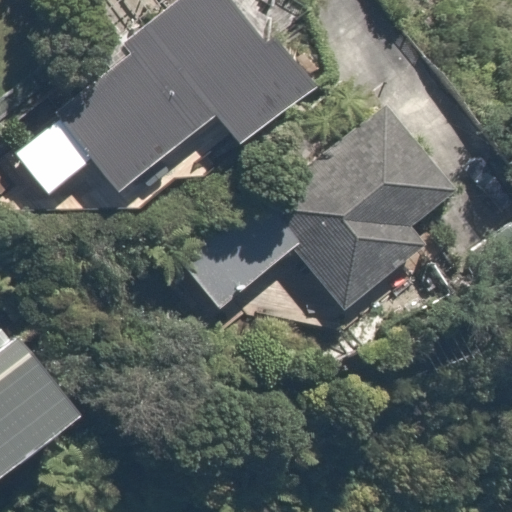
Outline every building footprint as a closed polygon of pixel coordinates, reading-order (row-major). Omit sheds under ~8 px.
[(314,103),(236,0),(199,0),(45,116),(113,206),(215,130),(238,161),(314,103)] [(458,197),(389,104),(172,265),(212,319),(291,260),(341,328),(438,256),(417,228),(458,197)] [(511,314),(511,252),(483,273),(511,314)] [(0,466),(70,417),(0,316),(0,466)] [(511,511),(511,477),(494,476),(490,511),(481,511),(462,510),(462,511),(511,511)]
